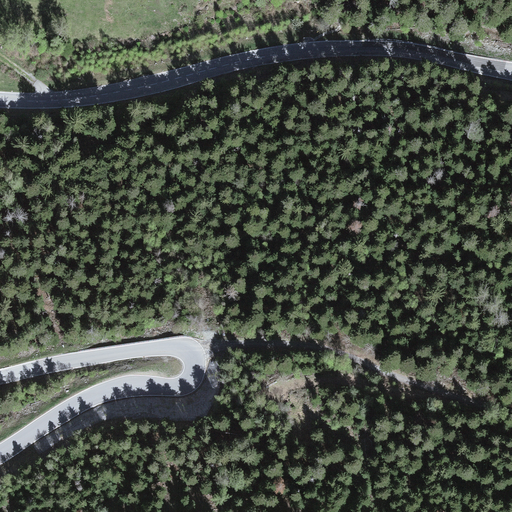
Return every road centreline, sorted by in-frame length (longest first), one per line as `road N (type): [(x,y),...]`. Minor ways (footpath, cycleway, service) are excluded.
road 1 (tertiary): [(0,99),(91,97),(253,59),(366,44),(511,70)]
road 2 (tertiary): [(0,452),(100,393),(183,385),(197,360),(168,346),(0,376)]
road 3 (track): [(193,352),(306,343),(511,413)]
